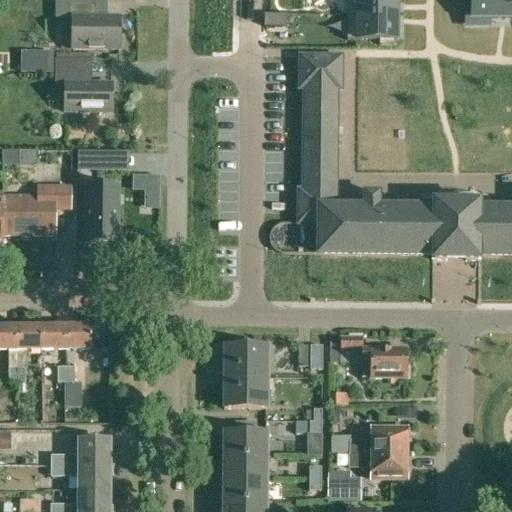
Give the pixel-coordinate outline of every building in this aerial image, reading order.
[(346,0),(346,16),(395,16),(395,3),(399,3),(399,0),(346,0)] [(469,0),(470,20),(511,19),(511,18),(511,0),(469,0)] [(72,50),(119,50),(119,17),(94,17),(94,5),(69,5),(69,17),(72,17),(72,50)] [(346,16),(346,41),(378,41),(378,47),(395,47),(395,16),(346,16)] [(275,32),(275,44),(283,44),(283,32),(275,32)] [(21,73),(53,73),(53,52),(21,52),(21,73)] [(432,260),(432,261),(457,261),(479,261),(479,260),(477,260),(477,257),(511,257),(511,210),(478,210),(478,206),(472,206),(472,205),(490,205),(491,196),(458,196),(421,196),(421,205),(440,205),(440,206),(434,206),(434,210),(421,210),(421,211),(424,211),(424,219),(376,219),(376,213),(378,213),(378,211),(382,211),(382,209),(378,209),(378,195),(364,195),(364,209),(335,209),(336,91),(341,91),(341,58),(300,58),(299,90),(304,90),(303,192),(298,192),(298,225),(321,225),(320,255),(434,256),(434,260),(432,260)] [(65,113),(111,114),(111,85),(65,84),(65,113)] [(19,163),(19,152),(2,152),(2,167),(19,167),(19,166),(19,163)] [(19,152),(19,163),(19,166),(36,166),(36,152),(19,152)] [(76,152),(76,165),(100,165),(100,152),(76,152)] [(2,237),(15,237),(55,237),(56,212),(70,212),(70,187),(37,187),(37,197),(16,197),(2,196),(2,192),(0,192),(0,242),(2,243),(2,237)] [(85,187),(85,245),(117,245),(117,187),(85,187)] [(67,283),(83,284),(84,270),(67,269),(67,283)] [(0,352),(16,352),(16,329),(0,328),(0,352)] [(16,329),(16,352),(41,352),(41,328),(16,329)] [(41,328),(41,352),(66,352),(66,328),(41,328)] [(66,328),(66,352),(91,352),(91,328),(66,328)] [(370,380),(370,381),(410,380),(410,369),(406,369),(406,353),(362,353),(362,341),(341,341),(341,343),(330,343),(329,365),(362,365),(362,380),(370,380)] [(311,371),(322,371),(323,347),(299,347),(299,367),(311,368),(311,371)] [(225,410),(268,411),(269,349),(226,349),(226,375),(222,375),(222,384),(226,384),(225,410)] [(17,385),(17,370),(8,370),(8,386),(17,385)] [(17,385),(25,386),(25,370),(17,370),(17,385)] [(330,407),(347,407),(348,396),(330,396),(330,407)] [(330,409),(330,426),(339,425),(339,409),(330,409)] [(311,434),(322,434),(322,423),(314,423),(311,423),(311,434)] [(349,456),(407,456),(407,442),(410,442),(410,430),(373,430),(373,442),(350,441),(351,437),(331,437),(331,449),(348,449),(348,455),(349,455),(349,456)] [(0,435),(0,451),(10,451),(10,435),(0,435)] [(225,435),(225,457),(267,458),(268,435),(225,435)] [(51,468),(109,469),(110,443),(79,443),(79,458),(52,457),(51,468)] [(373,481),(410,481),(410,469),(407,469),(407,456),(349,456),(348,469),(363,469),(363,463),(373,463),(373,481)] [(224,481),(267,481),(267,458),(225,457),(224,481)] [(79,493),(109,493),(109,469),(51,468),(51,477),(79,478),(79,493)] [(310,480),(321,480),(321,468),(310,468),(310,480)] [(0,489),(40,491),(41,472),(0,470),(0,489)] [(328,502),(361,502),(362,479),(351,479),(351,472),(329,472),(329,480),(328,480),(328,502)] [(310,492),(321,492),(321,480),(310,480),(310,492)] [(267,502),(267,481),(224,481),(224,502),(267,502)] [(51,511),(109,511),(109,493),(79,493),(79,506),(51,506),(51,511)] [(33,511),(33,501),(19,500),(19,511),(33,511)] [(266,511),(267,502),(224,502),(224,511),(266,511)]
